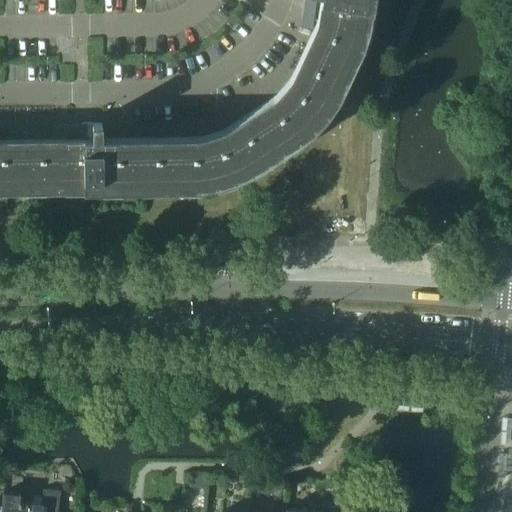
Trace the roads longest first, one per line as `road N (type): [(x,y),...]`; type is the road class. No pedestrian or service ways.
road 1 (tertiary): [(511,301),(257,288),(0,296)]
road 2 (tertiary): [(0,332),(191,326),(511,339)]
road 3 (residential): [(0,95),(192,87),(251,52),(270,32),(282,0)]
road 4 (residential): [(0,28),(162,26),(208,0)]
